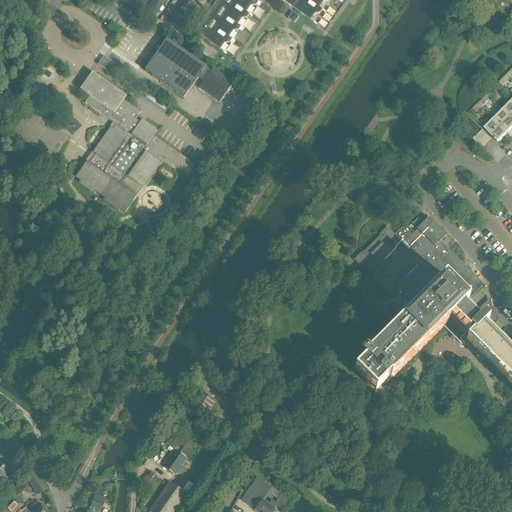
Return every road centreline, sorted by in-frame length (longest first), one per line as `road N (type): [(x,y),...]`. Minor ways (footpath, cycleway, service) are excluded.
road 1 (residential): [(488,180),(454,159),(425,185),(427,200),(481,258),(511,325)]
road 2 (unclassified): [(0,396),(35,429),(45,478),(66,506)]
road 3 (residential): [(58,14),(94,27),(95,45),(77,60),(49,39),(56,24)]
